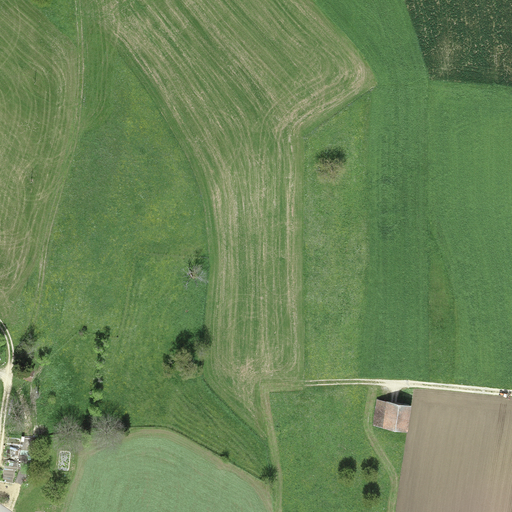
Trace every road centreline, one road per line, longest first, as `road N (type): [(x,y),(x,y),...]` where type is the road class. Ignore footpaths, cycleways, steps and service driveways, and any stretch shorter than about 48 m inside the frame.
road 1 (track): [(0,321),(14,359),(40,300),(78,120),(76,0)]
road 2 (track): [(511,392),(337,380)]
